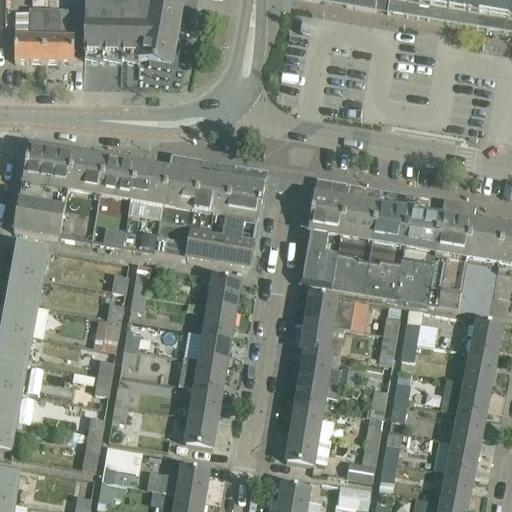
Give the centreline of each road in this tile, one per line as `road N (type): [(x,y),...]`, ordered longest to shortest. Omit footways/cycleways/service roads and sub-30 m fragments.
road 1 (residential): [(305,131),(291,170),(238,511)]
road 2 (tertiary): [(226,101),(184,123),(1,115)]
road 3 (unclassified): [(511,166),(305,131)]
